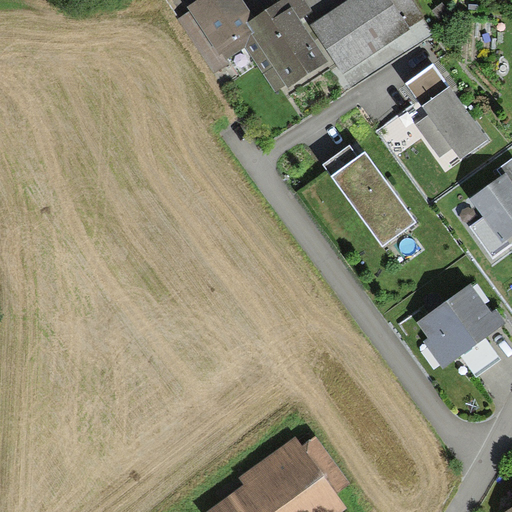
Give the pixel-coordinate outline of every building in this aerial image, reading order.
[(229,0),(207,0),(182,18),(216,67),(250,43),(284,91),(324,63),(334,78),(418,21),(403,0),(355,0),(313,30),(291,0),(289,0),(249,28),(229,0)] [(486,143),(435,70),(405,91),(456,164),(486,143)] [(414,228),(364,159),(333,182),(383,250),(414,228)] [(511,187),(506,180),(476,203),(507,244),(511,240),(511,187)] [(412,316),(443,360),(462,347),(479,373),(506,354),(487,326),(501,317),(472,274),(412,316)] [(212,504),(218,511),(307,511),(336,491),(299,441),(212,504)] [(511,511),(511,503),(497,511),(511,511)]
